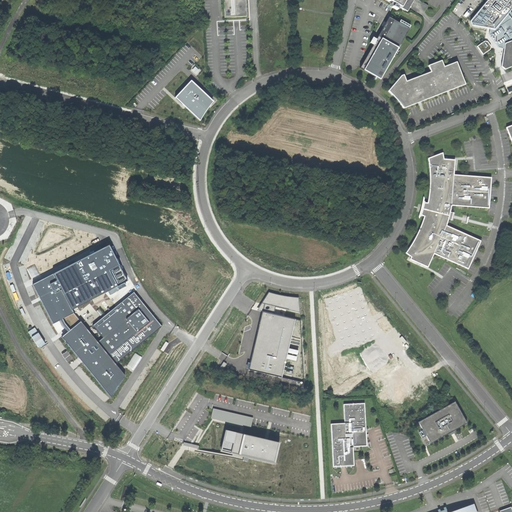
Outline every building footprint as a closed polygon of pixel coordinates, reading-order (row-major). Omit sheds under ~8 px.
[(223,0),(224,18),(247,16),(245,0),(223,0)] [(407,11),(413,0),(386,0),(393,3),(391,7),(397,10),(399,7),(407,11)] [(471,26),(495,29),(511,8),(511,0),(487,0),(470,21),(471,26)] [(409,28),(389,17),(378,36),(399,48),(409,28)] [(377,81),(395,49),(378,40),(360,71),(377,81)] [(505,69),(511,66),(511,40),(505,44),(501,67),(505,69)] [(487,42),(484,41),(477,46),(482,55),(490,49),(490,46),(487,42)] [(465,85),(456,62),(444,67),(442,61),(428,66),(431,72),(406,82),(404,75),(401,76),(388,91),(395,98),(403,108),(419,103),(465,85)] [(196,65),(191,69),(195,75),(200,72),(196,65)] [(191,81),(175,98),(184,106),(200,121),(206,111),(213,101),(191,81)] [(442,153),(428,158),(429,164),(429,176),(429,189),(427,203),(423,203),(422,208),(420,215),(424,216),(423,219),(419,230),(412,243),(405,253),(411,257),(410,259),(427,267),(433,253),(468,269),(480,241),(446,225),(448,219),(450,212),(451,205),(489,208),(491,177),(453,175),(454,160),(443,159),(442,153)] [(103,338),(98,342),(116,364),(162,327),(134,292),(93,325),(103,338)] [(269,292),(263,303),(269,304),(271,305),(273,306),(276,306),(300,313),(299,298),(293,298),(269,292)] [(270,314),(271,305),(269,304),(263,303),(258,311),(263,312),(270,314)] [(263,312),(249,369),(282,376),(295,320),(275,315),(272,315),(270,314),(263,312)] [(81,321),(61,337),(111,397),(125,376),(120,370),(116,364),(98,342),(81,321)] [(455,402),(418,422),(430,444),(449,433),(454,430),(467,423),(455,402)] [(367,446),(364,403),(344,404),(345,423),(331,424),(333,467),(336,467),(340,466),(343,466),(346,466),(351,466),(354,466),(353,447),(367,446)] [(252,417),(212,408),(210,418),(250,427),(252,417)] [(225,430),(221,451),(248,458),(274,464),(279,443),(241,434),(225,430)]
